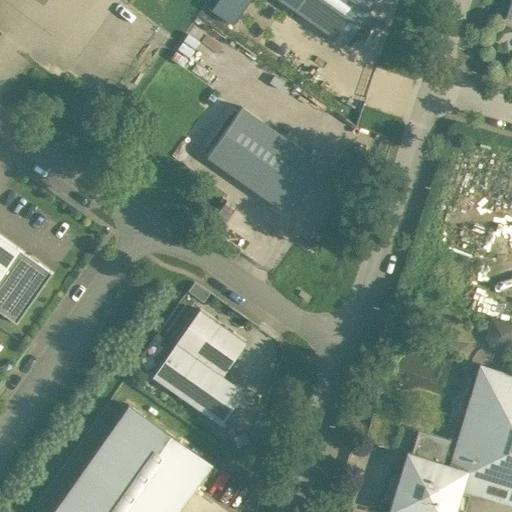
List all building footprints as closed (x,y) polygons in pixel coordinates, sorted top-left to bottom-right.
[(374,0),(283,0),(346,42),(374,0)] [(324,164),(242,106),(207,155),(289,213),(324,164)] [(52,272),(0,235),(0,311),(16,323),(52,272)] [(246,341),(199,308),(175,341),(222,374),(246,341)] [(511,319),(490,314),(484,340),(509,346),(511,332),(511,319)] [(222,374),(175,341),(151,375),(220,424),(244,390),(222,374)] [(511,374),(480,365),(450,465),(465,470),(460,487),(511,502),(511,374)] [(128,403),(51,511),(175,511),(211,462),(128,403)] [(402,413),(376,406),(366,439),(392,447),(402,413)] [(450,465),(408,452),(401,475),(394,473),(390,485),(397,487),(391,510),(397,511),(452,511),(460,487),(465,470),(450,465)]
